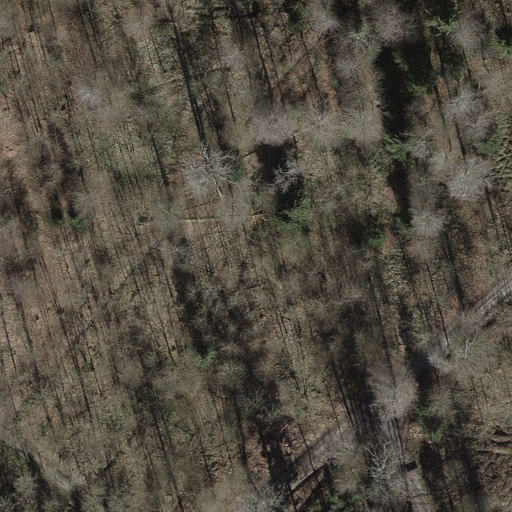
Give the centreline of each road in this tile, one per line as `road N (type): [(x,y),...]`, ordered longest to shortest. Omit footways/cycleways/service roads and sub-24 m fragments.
road 1 (track): [(250,511),(511,280)]
road 2 (track): [(380,395),(427,511)]
